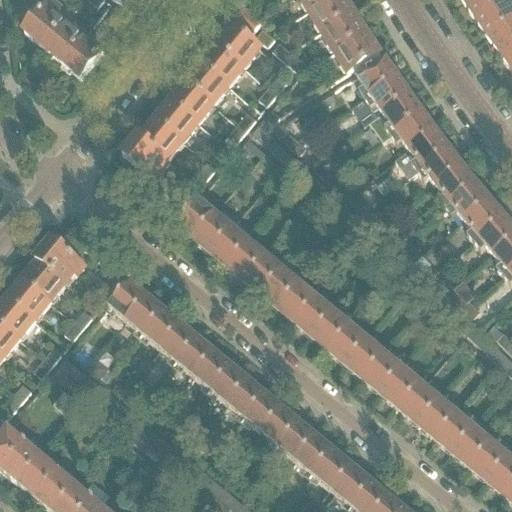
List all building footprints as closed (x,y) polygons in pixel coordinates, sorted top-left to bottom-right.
[(99,0),(86,0),(85,2),(97,12),(104,4),(99,0)] [(149,1),(148,0),(109,0),(133,20),(136,16),(138,18),(146,9),(144,7),(149,1)] [(299,0),(310,16),(335,0),(299,0)] [(335,0),(310,16),(322,36),(354,17),(350,9),(352,8),(347,0),(335,0)] [(472,0),(464,6),(476,24),(505,4),(511,0),(472,0)] [(476,24),(489,43),(511,26),(511,12),(511,13),(505,4),(476,24)] [(24,37),(43,53),(66,25),(57,18),(62,13),(51,5),(24,37)] [(251,39),(261,27),(245,13),(235,26),(251,39)] [(109,24),(121,34),(129,25),(117,15),(109,24)] [(322,36),(334,57),(367,37),(362,30),(365,28),(358,18),(356,19),(354,17),(322,36)] [(43,53),(62,68),(85,40),(66,25),(43,53)] [(511,26),(489,43),(501,61),(511,52),(511,26)] [(219,47),(217,50),(244,73),(260,53),(232,31),(227,38),(224,36),(217,45),(219,47)] [(255,42),(267,52),(274,44),(262,34),(255,42)] [(367,37),(334,57),(347,78),(380,58),(375,50),(377,49),(371,38),(368,40),(367,37)] [(85,40),(62,68),(81,84),(104,56),(85,40)] [(273,55),(285,66),(292,58),(279,48),(273,55)] [(204,66),(201,68),(229,91),(244,73),(217,50),(211,56),(209,54),(201,64),(204,66)] [(511,52),(501,61),(511,75),(511,52)] [(292,58),(285,66),(296,75),(303,67),(292,58)] [(358,96),(364,104),(398,81),(386,64),(357,83),(363,92),(358,96)] [(188,84),(186,87),(214,110),(229,91),(201,68),(196,75),(194,73),(186,82),(188,84)] [(278,80),(268,93),(277,100),(286,87),(278,80)] [(365,105),(352,115),(364,131),(369,127),(410,99),(398,81),(364,104),(365,105)] [(173,102),(170,106),(198,129),(214,110),(186,87),(181,93),(179,91),(171,101),(173,102)] [(268,93),(258,105),(267,112),(277,100),(268,93)] [(410,99),(369,127),(382,147),(390,141),(423,117),(410,99)] [(158,121),(155,124),(183,147),(198,129),(170,106),(165,112),(163,110),(156,119),(158,121)] [(262,128),(259,132),(266,139),(280,122),(271,116),(261,127),(262,128)] [(423,117),(390,141),(397,151),(401,147),(408,157),(411,155),(437,136),(436,134),(423,117)] [(246,119),(238,130),(246,137),(255,126),(246,119)] [(142,140),(140,142),(168,165),(183,147),(155,124),(150,130),(148,129),(140,138),(142,140)] [(238,130),(228,142),(236,149),(246,137),(238,130)] [(259,132),(252,139),(268,154),(275,147),(266,139),(259,132)] [(408,157),(396,166),(409,185),(417,178),(450,154),(449,152),(437,136),(411,155),(408,157)] [(291,139),(284,146),(291,153),(298,146),(291,139)] [(140,142),(138,141),(122,160),(155,187),(163,177),(160,175),(168,165),(140,142)] [(259,163),(263,159),(248,145),(243,151),(254,161),(256,160),(259,163)] [(298,146),(291,153),(299,161),(306,154),(298,146)] [(275,147),(268,154),(284,169),(291,162),(290,161),(275,147)] [(450,154),(417,178),(423,187),(428,183),(435,192),(463,171),(450,154)] [(217,155),(207,167),(216,174),(226,162),(217,155)] [(291,162),(284,169),(301,184),(307,177),(306,176),(291,162)] [(207,167),(197,179),(206,186),(216,174),(207,167)] [(463,171),(435,192),(443,201),(438,205),(444,213),(476,187),(463,171)] [(325,172),(319,179),(326,186),(333,179),(325,172)] [(307,177),(301,184),(317,200),(324,193),(322,191),(307,177)] [(333,179),(326,186),(334,194),(340,187),(333,179)] [(476,187),(444,213),(451,222),(456,219),(462,226),(490,203),(476,187)] [(171,200),(185,212),(191,203),(178,192),(171,200)] [(324,193),(317,200),(333,215),(340,208),(338,206),(324,193)] [(490,203),(462,226),(471,236),(467,240),(473,247),(504,221),(490,203)] [(179,227),(176,231),(193,245),(215,219),(207,212),(204,210),(198,204),(179,227)] [(359,204),(352,212),(361,219),(366,213),(368,212),(359,204)] [(340,208),(333,215),(350,230),(356,223),(355,221),(340,208)] [(366,213),(361,219),(370,227),(376,220),(368,212),(366,213)] [(215,219),(193,245),(210,259),(232,233),(225,227),(215,219)] [(485,253),(492,261),(511,243),(511,230),(504,221),(473,247),(481,257),(485,253)] [(356,223),(350,230),(366,245),(372,238),(371,237),(368,234),(356,223)] [(232,233),(210,259),(227,273),(249,247),(232,233)] [(395,237),(388,244),(396,252),(403,244),(395,237)] [(372,238),(366,245),(382,260),(389,253),(387,252),(384,249),(372,238)] [(511,243),(492,261),(500,270),(496,274),(502,282),(511,273),(511,243)] [(403,244),(396,252),(404,259),(411,252),(403,244)] [(52,246),(36,265),(66,290),(74,281),(76,283),(85,273),(52,246)] [(249,247),(227,273),(244,288),(266,261),(249,247)] [(389,253),(382,260),(398,276),(405,268),(403,267),(391,256),(389,253)] [(266,261),(244,288),(261,302),(283,275),(266,261)] [(28,279),(23,284),(51,308),(66,290),(36,265),(35,265),(37,267),(35,269),(33,268),(26,277),(28,279)] [(405,268),(398,276),(414,291),(421,283),(419,282),(405,268)] [(429,270),(423,277),(430,284),(437,277),(429,270)] [(511,273),(502,282),(510,290),(511,288),(511,273)] [(283,275),(261,302),(278,316),(300,289),(283,275)] [(123,285),(111,276),(101,288),(113,298),(123,285)] [(437,277),(430,284),(449,301),(455,294),(437,277)] [(421,283),(414,291),(431,306),(438,299),(436,297),(421,283)] [(12,297),(8,303),(36,326),(51,308),(23,284),(20,288),(18,286),(11,296),(12,297)] [(128,289),(109,313),(116,319),(121,323),(126,327),(147,301),(130,287),(128,289)] [(300,289),(278,316),(295,330),(317,303),(300,289)] [(455,294),(449,301),(465,316),(472,309),(455,294)] [(438,299),(431,306),(447,321),(454,314),(452,312),(438,299)] [(147,301),(126,327),(128,329),(137,336),(143,341),(164,315),(147,301)] [(0,327),(21,345),(36,326),(8,303),(5,306),(3,305),(0,308),(0,327)] [(317,303),(295,330),(312,344),(334,317),(317,303)] [(472,309),(465,316),(473,323),(480,316),(472,309)] [(454,314),(447,321),(465,338),(472,331),(454,314)] [(84,315),(75,327),(83,334),(92,322),(84,315)] [(164,315),(143,341),(159,355),(181,329),(164,315)] [(334,317),(312,344),(329,358),(351,331),(334,317)] [(0,359),(5,363),(21,345),(0,327),(0,359)] [(83,334),(75,327),(65,340),(73,346),(83,334)] [(181,329),(159,355),(166,361),(170,364),(176,369),(198,343),(181,329)] [(351,331),(329,358),(346,372),(368,345),(351,331)] [(472,331),(465,338),(483,355),(490,347),(472,331)] [(504,338),(497,345),(504,353),(511,345),(504,338)] [(198,343),(176,369),(184,375),(193,383),(215,357),(198,343)] [(368,345),(346,372),(363,386),(385,359),(368,345)] [(490,347),(483,355),(499,370),(506,363),(490,347)] [(44,364),(44,365),(52,371),(61,359),(53,353),(44,364)] [(215,357),(193,383),(196,386),(204,392),(211,397),(232,371),(215,357)] [(385,359),(363,386),(380,400),(402,373),(385,359)] [(511,368),(506,363),(499,370),(511,381),(511,368)] [(67,364),(60,372),(95,401),(102,393),(67,364)] [(98,364),(90,374),(101,383),(109,373),(98,364)] [(44,365),(34,377),(42,383),(52,371),(44,365)] [(232,371),(211,397),(218,403),(225,409),(227,411),(249,385),(232,371)] [(60,372),(53,381),(88,409),(95,401),(60,372)] [(402,373),(380,400),(397,414),(402,418),(413,404),(408,401),(419,387),(402,373)] [(249,385),(227,411),(230,414),(244,425),(266,399),(249,385)] [(413,404),(402,418),(419,432),(441,405),(419,387),(408,401),(413,404)] [(117,388),(113,393),(121,400),(125,395),(117,388)] [(23,390),(13,401),(22,408),(31,396),(23,390)] [(102,393),(95,401),(129,429),(136,421),(102,393)] [(64,396),(53,410),(71,425),(82,411),(64,396)] [(244,425),(261,439),(283,413),(266,399),(244,425)] [(22,408),(13,401),(3,414),(11,420),(22,408)] [(95,401),(88,409),(122,437),(129,429),(95,401)] [(441,405),(419,432),(436,446),(457,420),(441,405)] [(283,413),(261,439),(263,441),(272,449),(278,454),(300,427),(283,413)] [(436,446),(453,460),(474,434),(457,420),(436,446)] [(136,421),(129,429),(163,457),(169,449),(136,421)] [(278,454),(295,468),(317,441),(300,427),(278,454)] [(129,429),(122,437),(156,466),(163,457),(129,429)] [(0,444),(0,473),(20,490),(43,462),(9,433),(0,444)] [(453,460),(470,474),(491,448),(474,434),(453,460)] [(295,468),(312,482),(334,455),(317,441),(295,468)] [(470,474),(487,488),(508,462),(491,448),(470,474)] [(169,449),(163,457),(197,485),(203,477),(169,449)] [(334,455),(312,482),(329,496),(334,500),(345,486),(340,483),(351,469),(334,455)] [(163,457),(156,466),(190,494),(197,485),(163,457)] [(20,490),(46,511),(59,511),(77,490),(43,462),(20,490)] [(487,488),(504,502),(511,491),(511,464),(508,462),(487,488)] [(345,486),(334,500),(348,511),(352,511),(373,487),(356,473),(351,469),(340,483),(345,486)] [(203,477),(197,485),(229,511),(234,511),(239,506),(203,477)] [(229,511),(197,485),(190,494),(211,511),(229,511)] [(352,511),(380,511),(390,501),(373,487),(352,511)] [(59,511),(102,511),(77,490),(59,511)] [(380,511),(402,511),(390,501),(380,511)]
